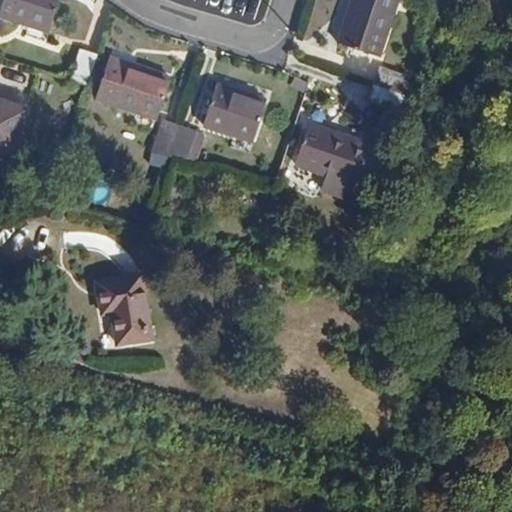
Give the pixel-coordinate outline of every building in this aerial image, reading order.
[(0,0),(0,16),(22,25),(18,37),(38,44),(51,0),(0,0)] [(352,0),(337,50),(378,62),(397,0),(352,0)] [(76,48),(67,80),(84,85),(94,53),(76,48)] [(106,57),(93,99),(154,119),(167,77),(106,57)] [(378,73),(373,89),(405,99),(410,82),(378,73)] [(218,87),(205,128),(254,143),(267,102),(218,87)] [(373,89),(368,105),(400,115),(405,99),(373,89)] [(0,99),(0,147),(12,151),(26,108),(0,99)] [(163,121),(152,154),(171,158),(181,127),(163,121)] [(181,127),(171,158),(188,163),(197,132),(181,127)] [(310,132),(298,173),(335,185),(331,199),(354,206),(372,150),(310,132)] [(154,340),(143,271),(96,278),(101,314),(111,312),(116,345),(154,340)] [(438,278),(434,294),(472,299),(475,288),(438,278)]
